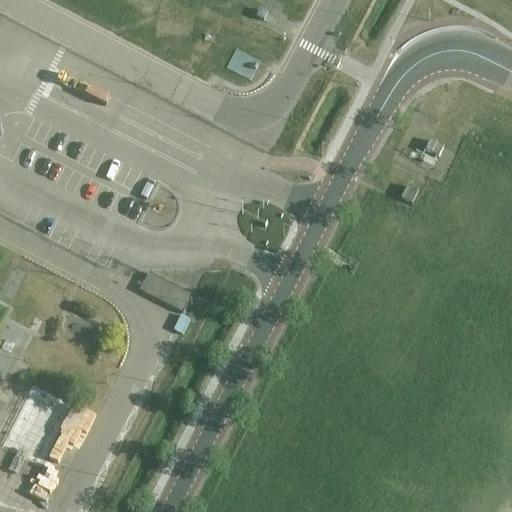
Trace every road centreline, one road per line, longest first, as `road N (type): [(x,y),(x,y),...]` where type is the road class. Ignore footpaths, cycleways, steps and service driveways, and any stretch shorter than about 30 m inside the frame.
road 1 (tertiary): [(168,511),(386,103)]
road 2 (tertiary): [(511,74),(461,52),(439,55),(422,60),(386,103)]
